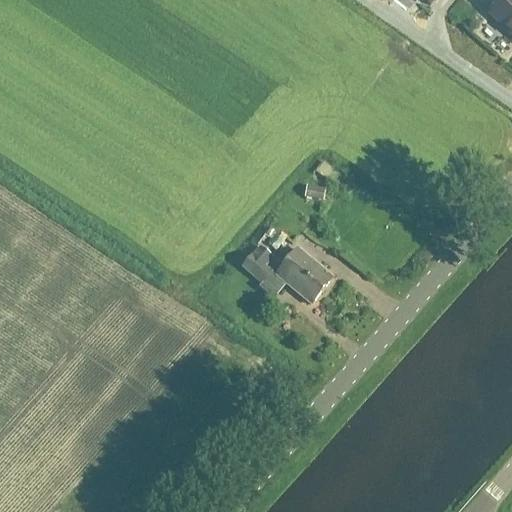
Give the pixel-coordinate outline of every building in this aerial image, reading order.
[(511,35),(511,0),(503,0),(490,16),(511,35)] [(431,82),(443,66),(436,60),(423,76),(431,82)] [(268,245),(277,252),(287,239),(279,232),(268,245)] [(263,285),(272,274),(265,268),(273,259),(261,248),(244,269),(263,285)] [(312,306),(333,280),(298,251),(277,277),(312,306)]
